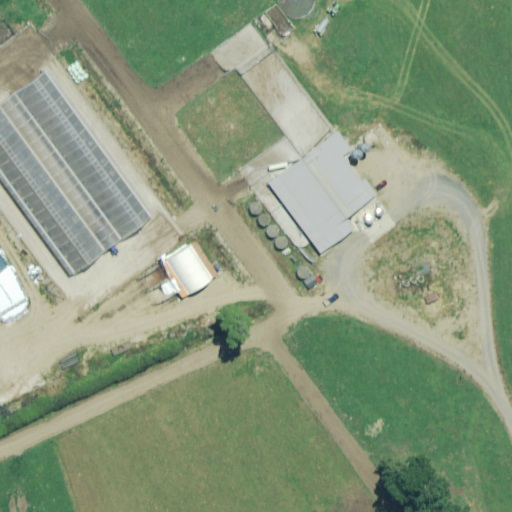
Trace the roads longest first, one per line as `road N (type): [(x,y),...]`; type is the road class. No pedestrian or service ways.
road 1 (track): [(342,301),(291,310),(50,0)]
road 2 (track): [(291,310),(0,448)]
